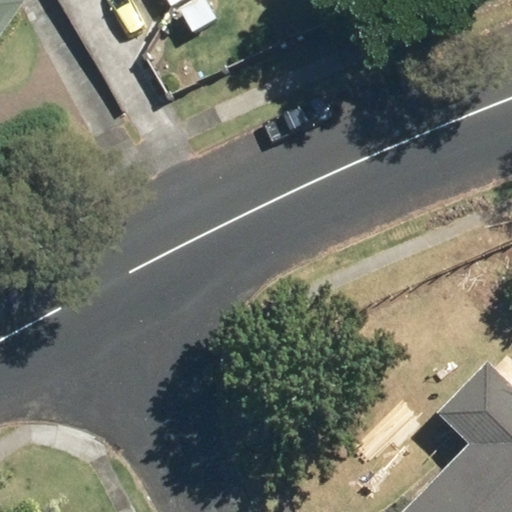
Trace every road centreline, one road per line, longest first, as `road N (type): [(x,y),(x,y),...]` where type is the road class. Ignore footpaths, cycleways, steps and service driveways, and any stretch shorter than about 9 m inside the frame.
road 1 (residential): [(116,280),(326,174),(511,99)]
road 2 (residential): [(116,280),(224,511)]
road 3 (residential): [(0,338),(116,280)]
